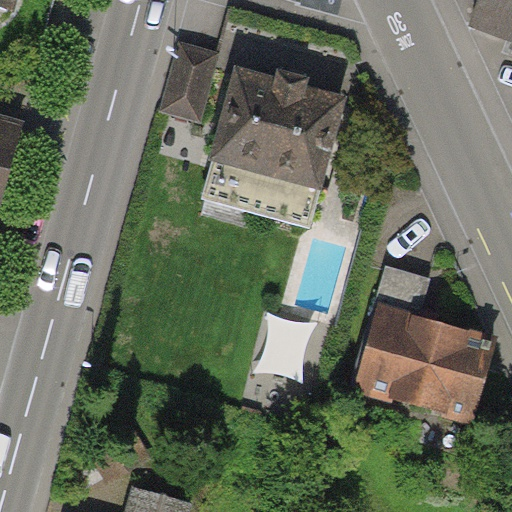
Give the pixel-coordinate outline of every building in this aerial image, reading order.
[(0,0),(0,10),(7,12),(10,0),(0,0)] [(511,38),(511,0),(479,0),(471,24),(511,38)] [(214,70),(175,60),(160,116),(199,127),(214,70)] [(309,241),(344,112),(232,81),(196,210),(309,241)] [(0,173),(12,129),(0,126),(0,173)] [(471,439),(496,354),(369,317),(344,401),(471,439)] [(168,511),(128,501),(125,511),(168,511)]
